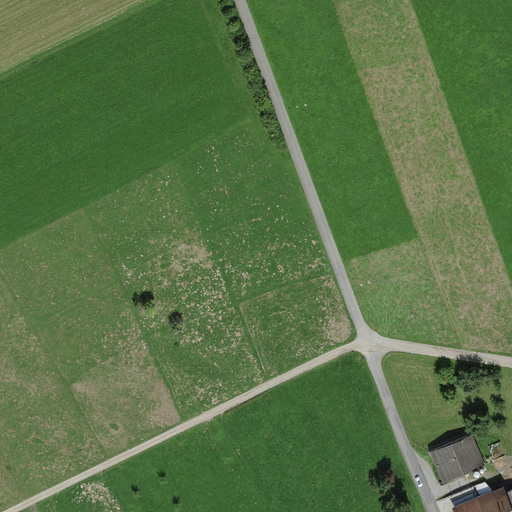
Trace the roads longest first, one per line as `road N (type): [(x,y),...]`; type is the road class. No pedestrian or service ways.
road 1 (track): [(8,511),(368,344)]
road 2 (unclassified): [(240,0),(368,344)]
road 3 (unclassified): [(368,344),(435,511)]
road 4 (unclassified): [(511,363),(368,344)]
